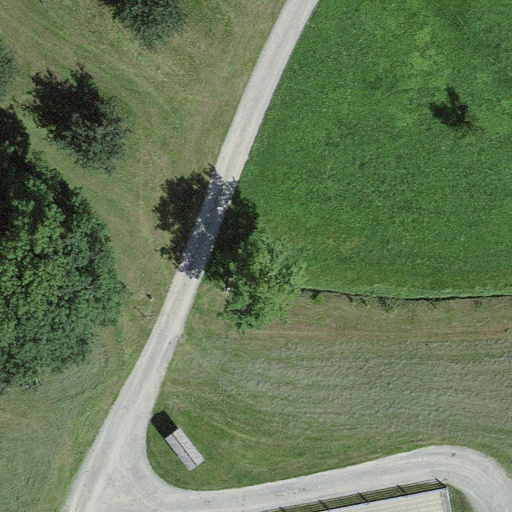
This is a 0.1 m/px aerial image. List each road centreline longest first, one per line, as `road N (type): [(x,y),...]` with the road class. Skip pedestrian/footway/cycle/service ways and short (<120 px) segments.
road 1 (track): [(164,333),(302,0)]
road 2 (track): [(88,511),(164,333)]
